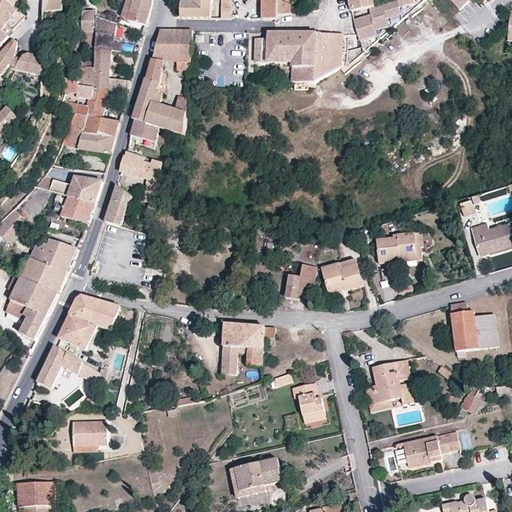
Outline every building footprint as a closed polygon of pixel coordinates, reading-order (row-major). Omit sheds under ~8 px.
[(11,25),(18,31),(31,18),(18,8),(6,0),(0,0),(0,14),(0,15),(11,25)] [(46,0),(46,12),(62,12),(62,0),(46,0)] [(150,12),(153,0),(127,0),(123,17),(130,23),(146,27),(150,12)] [(217,5),(219,4),(219,0),(183,0),(183,20),(212,20),(212,7),(216,7),(217,5)] [(279,20),(279,15),(279,0),(263,0),(263,12),(255,13),(255,20),(276,20),(279,20)] [(279,0),(279,15),(291,13),(291,0),(279,0)] [(349,0),(353,12),(376,7),(374,0),(349,0)] [(418,0),(395,0),(396,3),(376,7),(353,12),(359,35),(361,42),(368,40),(377,38),(376,31),(385,29),(389,28),(387,20),(402,17),(400,9),(410,7),(417,6),(416,0),(418,0)] [(450,0),(460,11),(470,0),(450,0)] [(223,4),(223,21),(232,21),(232,5),(223,4)] [(419,5),(408,15),(411,19),(422,9),(419,5)] [(80,12),(80,28),(94,29),(96,16),(96,12),(80,12)] [(0,34),(5,30),(11,25),(0,15),(0,14),(0,34)] [(96,16),(94,29),(93,46),(93,47),(112,51),(123,53),(124,45),(118,44),(119,38),(114,37),(116,29),(125,33),(127,29),(104,19),(96,16)] [(13,36),(18,31),(11,25),(5,30),(13,36)] [(94,29),(80,28),(79,45),(93,46),(94,29)] [(393,28),(384,36),(387,39),(396,31),(393,28)] [(13,36),(5,30),(0,34),(0,38),(4,42),(5,44),(13,36)] [(157,49),(154,61),(167,61),(179,62),(193,62),(194,44),(194,32),(161,31),(157,49)] [(344,35),(276,34),(271,34),(271,40),(257,40),(257,63),(258,63),(293,64),(293,84),(316,84),(339,69),(344,65),(344,57),(347,57),(347,54),(347,49),(352,50),(352,37),(344,37),(344,35)] [(12,64),(17,56),(19,54),(20,51),(19,50),(21,41),(17,40),(4,55),(3,54),(0,57),(0,68),(5,73),(12,64)] [(372,46),(362,54),(366,58),(375,49),(372,46)] [(78,86),(109,91),(116,92),(129,94),(131,83),(110,79),(112,51),(93,47),(92,65),(87,65),(88,58),(84,58),(84,56),(79,55),(78,81),(78,86)] [(24,59),(19,68),(18,69),(45,75),(45,72),(45,59),(38,56),(32,54),(24,57),(24,59)] [(15,66),(19,68),(24,59),(20,58),(17,56),(12,64),(15,66)] [(344,65),(339,69),(344,76),(361,61),(358,58),(355,56),(344,65)] [(167,61),(154,61),(148,80),(147,80),(134,121),(137,122),(162,129),(172,132),(186,135),(190,100),(179,97),(176,109),(163,105),(167,94),(160,92),(163,82),(167,61)] [(193,62),(179,62),(179,69),(188,69),(188,73),(192,73),(193,62)] [(64,77),(61,91),(77,95),(78,86),(78,81),(64,77)] [(77,115),(84,117),(103,120),(109,91),(78,86),(77,95),(77,98),(92,100),(90,110),(59,105),(57,113),(77,115)] [(0,137),(3,134),(19,117),(9,107),(2,115),(0,113),(0,137)] [(62,145),(79,149),(84,117),(77,115),(62,145)] [(84,117),(79,149),(112,155),(115,144),(120,123),(103,120),(84,117)] [(133,136),(158,143),(162,129),(137,122),(133,136)] [(157,146),(158,143),(133,136),(133,139),(157,146)] [(147,180),(161,183),(162,170),(163,164),(153,161),(151,164),(143,162),(144,158),(128,154),(127,158),(126,158),(122,172),(122,173),(147,180)] [(53,193),(56,183),(46,176),(36,189),(53,193)] [(68,197),(100,206),(107,184),(78,179),(75,188),(56,183),(53,193),(55,194),(59,195),(68,197)] [(143,200),(151,202),(157,203),(161,183),(147,180),(143,200)] [(117,193),(108,223),(125,228),(135,198),(132,196),(118,186),(117,193)] [(14,210),(32,226),(38,228),(55,194),(53,193),(36,189),(14,210)] [(68,197),(59,195),(57,203),(60,204),(57,212),(62,213),(60,217),(93,226),(99,210),(100,206),(68,197)] [(477,213),(473,201),(462,205),(465,217),(477,213)] [(157,203),(151,202),(149,214),(156,214),(157,203)] [(0,233),(13,244),(12,248),(13,249),(32,226),(14,210),(0,224),(0,233)] [(488,247),(489,252),(511,245),(511,227),(511,225),(491,231),(488,224),(473,228),(479,250),(488,247)] [(349,233),(352,242),(362,239),(359,229),(349,233)] [(0,237),(12,248),(13,244),(0,233),(0,237)] [(417,257),(417,235),(398,235),(398,239),(378,240),(379,262),(399,261),(398,258),(417,257)] [(423,235),(417,235),(417,257),(398,258),(399,261),(399,262),(422,260),(422,249),(424,248),(423,235)] [(39,243),(22,276),(60,295),(68,276),(79,250),(52,242),(49,248),(39,243)] [(347,284),(348,288),(348,290),(366,286),(360,263),(342,267),(341,264),(323,268),(328,288),(347,284)] [(313,301),(316,281),(318,268),(303,265),(301,276),(290,275),(287,297),(313,301)] [(10,288),(15,291),(22,276),(16,274),(10,288)] [(22,276),(15,291),(4,311),(24,320),(26,316),(29,318),(21,333),(37,342),(49,318),(60,295),(22,276)] [(329,293),(348,288),(347,284),(328,288),(329,293)] [(82,297),(73,316),(101,327),(116,333),(125,308),(82,297)] [(494,348),(494,347),(490,318),(479,319),(478,316),(477,310),(470,310),(469,301),(452,303),(458,357),(467,357),(466,351),(494,348)] [(490,318),(494,347),(501,347),(497,314),(478,316),(479,319),(490,318)] [(101,327),(73,316),(68,326),(61,340),(90,351),(101,327)] [(266,368),(268,346),(277,347),(279,328),(228,324),(224,375),(239,376),(241,353),(250,354),(249,367),(266,368)] [(67,370),(82,378),(89,365),(57,348),(47,370),(40,384),(57,392),(67,370)] [(378,403),(393,399),(404,396),(406,404),(416,401),(411,382),(406,383),(402,384),(401,379),(405,378),(412,377),(407,359),(374,367),(378,384),(379,390),(375,391),(378,403)] [(102,372),(89,365),(82,378),(98,386),(100,379),(102,372)] [(284,375),(276,378),(279,386),(295,381),(292,373),(284,375)] [(305,419),(326,415),(322,397),(319,397),(316,382),(293,387),(295,398),(300,397),(305,419)] [(395,406),(393,399),(378,403),(375,391),(379,390),(378,384),(367,387),(372,412),(395,406)] [(511,385),(499,389),(501,397),(511,394),(511,385)] [(465,410),(472,396),(469,395),(462,408),(465,410)] [(178,407),(195,404),(194,396),(172,401),(172,408),(178,407)] [(472,396),(465,410),(469,412),(475,398),(472,396)] [(486,404),(475,398),(469,412),(479,418),(486,404)] [(327,418),(326,415),(305,419),(306,423),(327,418)] [(76,448),(100,447),(111,446),(110,421),(74,423),(76,448)] [(459,431),(440,434),(443,453),(463,450),(459,431)] [(443,453),(440,434),(406,442),(410,463),(421,461),(421,462),(429,461),(431,462),(445,460),(443,453)] [(404,444),(395,446),(400,470),(409,468),(404,444)] [(241,491),(264,485),(264,484),(282,480),(276,457),(235,467),(241,491)] [(265,490),(264,485),(241,491),(235,467),(230,469),(237,496),(265,490)] [(57,511),(56,482),(20,484),(21,511),(57,511)] [(487,511),(488,511),(485,501),(475,502),(474,499),(472,497),(469,496),(468,497),(465,498),(465,499),(464,501),(464,504),(456,505),(456,504),(442,506),(443,511),(487,511)] [(347,511),(345,503),(313,510),(313,511),(347,511)]
